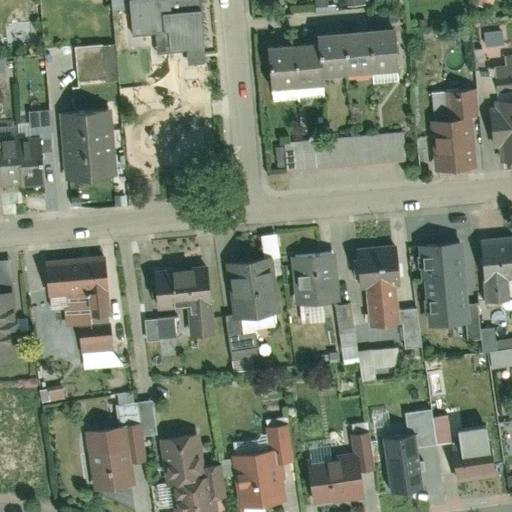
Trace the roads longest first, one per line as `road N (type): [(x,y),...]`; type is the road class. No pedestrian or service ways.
road 1 (residential): [(249,211),(511,187)]
road 2 (residential): [(0,233),(249,211)]
road 3 (residential): [(231,0),(249,211)]
